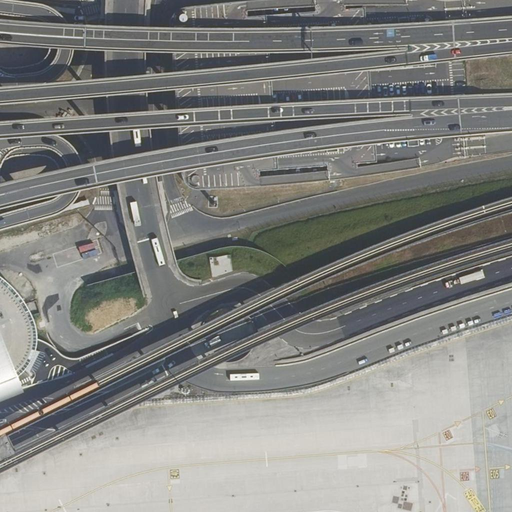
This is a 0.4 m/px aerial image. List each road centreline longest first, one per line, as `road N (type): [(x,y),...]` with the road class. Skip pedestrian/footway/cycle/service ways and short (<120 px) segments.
road 1 (secondary): [(511,41),(0,96)]
road 2 (secondary): [(0,134),(511,102)]
